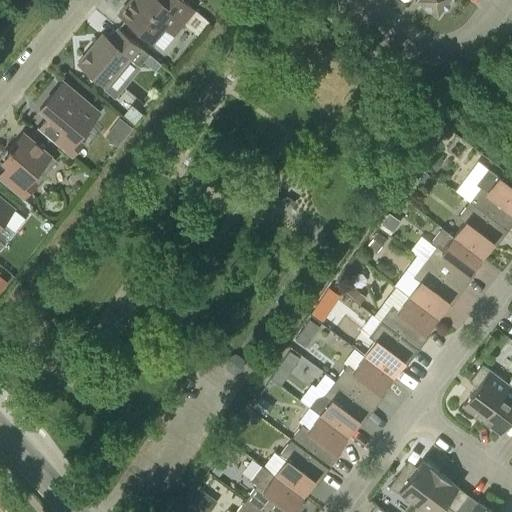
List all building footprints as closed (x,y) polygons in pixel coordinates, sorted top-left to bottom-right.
[(194,9),(183,0),(129,0),(119,14),(151,41),(163,27),(173,34),(194,9)] [(416,0),(437,16),(442,9),(447,9),(451,3),(450,0),(416,0)] [(149,54),(120,30),(111,41),(102,34),(77,63),(105,86),(128,58),(139,66),(149,54)] [(67,93),(58,85),(39,108),(48,116),(38,128),(71,157),(83,143),(77,138),(99,112),(76,92),(67,93)] [(143,114),(131,104),(123,114),(134,123),(143,114)] [(113,124),(126,135),(132,127),(119,116),(113,124)] [(56,160),(22,131),(7,148),(6,147),(0,154),(0,161),(2,164),(3,163),(6,166),(0,172),(0,179),(22,199),(56,160)] [(436,170),(444,160),(430,150),(423,160),(436,170)] [(429,176),(418,167),(412,176),(423,184),(429,176)] [(469,201),(507,230),(511,224),(511,186),(488,168),(477,183),(480,186),(469,201)] [(0,249),(4,245),(0,240),(0,223),(13,207),(0,195),(0,249)] [(495,247),(507,230),(469,201),(457,217),(464,222),(453,236),(481,257),(491,244),(495,247)] [(394,233),(402,222),(389,212),(381,223),(394,233)] [(481,257),(453,236),(441,227),(431,242),(436,246),(424,261),(463,290),(475,273),(471,270),(481,257)] [(387,239),(377,231),(367,244),(377,251),(387,239)] [(450,306),(463,290),(424,261),(412,276),(419,282),(409,296),(436,317),(446,304),(450,306)] [(0,291),(8,282),(0,274),(0,291)] [(323,320),(340,294),(328,286),(311,312),(323,320)] [(353,287),(348,294),(360,303),(365,296),(353,287)] [(426,330),(436,317),(409,296),(398,310),(391,305),(379,321),(418,349),(430,333),(426,330)] [(302,328),(312,336),(320,326),(309,318),(302,328)] [(405,366),(418,349),(379,321),(368,336),(374,341),(364,355),(392,376),(402,363),(405,366)] [(290,350),(279,366),(288,373),(300,357),(290,350)] [(382,389),(392,376),(364,355),(353,369),(346,364),(335,380),(373,409),(386,392),(382,389)] [(481,418),(508,383),(489,369),(484,375),(477,370),(469,381),(476,386),(462,404),(481,418)] [(361,425),(373,409),(335,380),(323,395),(316,398),(310,406),(320,414),(319,415),(347,436),(357,422),(361,425)] [(511,385),(508,383),(481,418),(500,432),(511,416),(511,385)] [(266,416),(273,406),(270,403),(260,396),(252,406),(263,413),(266,416)] [(337,449),(347,436),(319,415),(308,429),(302,424),(290,439),(328,468),(341,452),(337,449)] [(328,468),(290,439),(268,469),(302,495),(312,482),(316,485),(328,468)] [(416,503),(440,473),(422,459),(416,466),(408,460),(388,486),(397,493),(399,490),(416,503)] [(211,470),(219,476),(224,470),(216,464),(211,470)] [(268,469),(263,466),(262,465),(251,479),(257,483),(245,499),(262,511),(295,511),(296,511),(292,508),(302,495),(268,469)] [(453,511),(454,511),(444,504),(458,486),(440,473),(416,503),(427,511),(453,511)] [(187,502),(199,511),(206,511),(215,501),(199,488),(187,502)] [(262,511),(245,499),(235,511),(230,511),(228,510),(225,511),(262,511)] [(455,511),(454,511),(453,511),(491,511),(477,501),(469,511),(455,511)]
